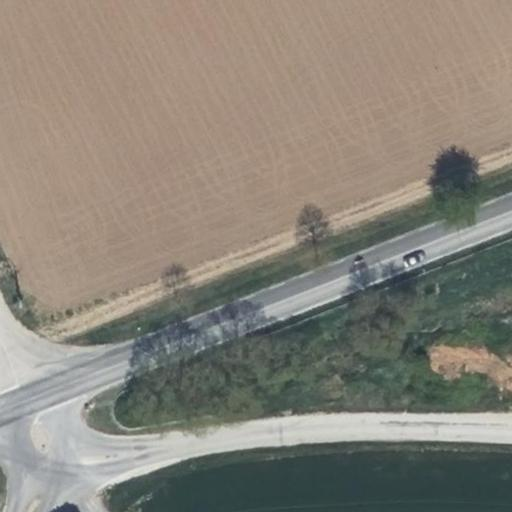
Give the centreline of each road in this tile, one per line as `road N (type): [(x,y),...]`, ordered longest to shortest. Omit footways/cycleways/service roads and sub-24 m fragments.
road 1 (primary): [(25,393),(511,202)]
road 2 (tertiary): [(511,435),(310,422),(74,460)]
